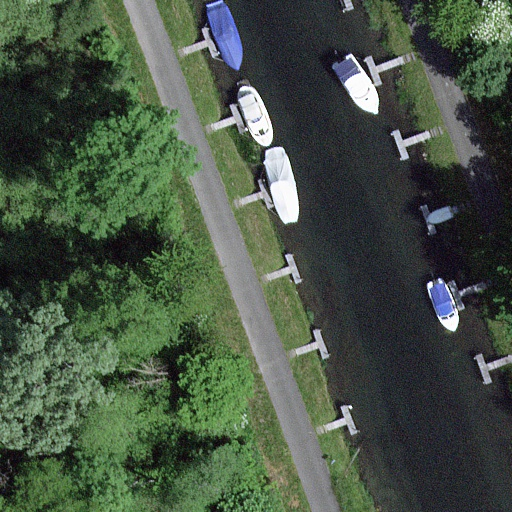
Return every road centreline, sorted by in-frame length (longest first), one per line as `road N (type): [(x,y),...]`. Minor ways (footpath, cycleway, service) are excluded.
road 1 (unclassified): [(137,0),(325,511)]
road 2 (unclassified): [(511,262),(414,0)]
